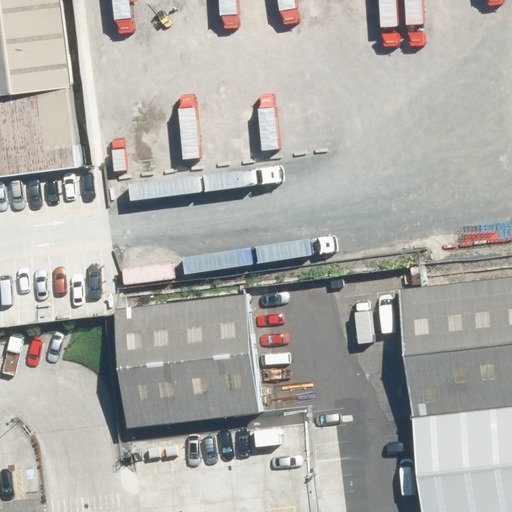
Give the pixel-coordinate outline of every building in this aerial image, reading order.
[(55,0),(0,0),(0,99),(67,91),(55,0)] [(511,278),(400,291),(415,420),(511,409),(511,278)] [(250,296),(117,311),(130,426),(264,411),(250,296)] [(425,511),(511,511),(511,409),(415,420),(425,511)] [(349,511),(343,424),(178,436),(183,511),(349,511)]
